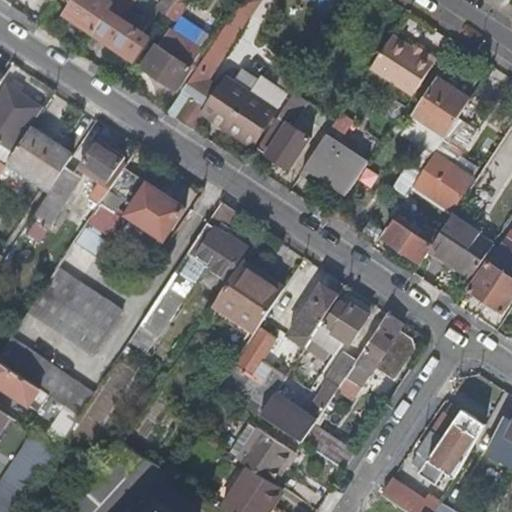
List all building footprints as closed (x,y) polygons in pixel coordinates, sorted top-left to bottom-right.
[(75,0),(67,13),(95,32),(110,10),(115,3),(110,0),(75,0)] [(163,0),(158,8),(167,14),(174,2),(171,0),(163,0)] [(260,0),(241,0),(207,54),(184,88),(194,95),(179,118),(187,124),(199,106),(202,101),(210,105),(207,111),(255,143),(287,96),(266,82),(258,94),(228,75),(221,86),(209,78),(260,0)] [(183,8),(174,2),(167,14),(176,20),(183,8)] [(95,32),(137,60),(152,37),(139,28),(146,18),(132,9),(125,20),(110,10),(95,32)] [(179,86),(183,90),(184,88),(207,54),(170,28),(145,67),(178,89),(179,86)] [(413,94),(437,58),(422,48),(420,51),(412,46),(393,34),(372,67),(413,94)] [(412,46),(420,51),(422,48),(414,43),(412,46)] [(415,114),(446,135),(452,126),(470,98),(439,78),(415,114)] [(8,84),(0,95),(0,140),(12,148),(21,134),(22,134),(41,107),(19,92),(23,87),(13,80),(9,85),(8,84)] [(311,95),(298,87),(259,148),(291,169),(312,137),(292,124),(311,95)] [(199,106),(207,111),(210,105),(202,101),(199,106)] [(324,175),(349,191),(369,162),(340,142),(353,122),(341,114),(303,172),(318,182),(324,175)] [(471,139),(452,126),(446,135),(442,142),(461,155),(471,139)] [(12,158),(53,186),(66,166),(72,157),(31,129),(12,158)] [(93,198),(102,204),(125,168),(128,164),(97,143),(81,166),(104,182),(93,198)] [(454,155),(440,146),(434,154),(414,185),(452,210),(473,178),(449,163),(454,155)] [(399,185),(410,192),(414,185),(434,154),(424,147),(399,185)] [(53,186),(12,158),(9,163),(50,191),(53,186)] [(84,178),(66,166),(53,186),(50,191),(31,219),(50,231),(84,178)] [(139,178),(125,168),(102,204),(97,211),(106,217),(111,210),(114,212),(124,198),(125,199),(139,178)] [(148,183),(128,214),(165,239),(186,209),(148,183)] [(209,223),(219,230),(233,209),(223,202),(209,223)] [(430,251),(473,279),(495,245),(480,236),(483,232),(455,214),(451,219),(447,225),(442,233),(430,251)] [(442,221),(447,225),(451,219),(446,215),(442,221)] [(385,237),(423,262),(430,251),(442,233),(425,222),(421,230),(399,216),(385,237)] [(229,237),(219,230),(209,223),(188,253),(211,268),(227,279),(249,247),(230,235),(229,237)] [(75,247),(99,256),(107,236),(82,227),(75,247)] [(511,246),(505,241),(492,261),(490,261),(471,290),(504,312),(511,300),(511,268),(510,267),(508,272),(502,268),(510,256),(511,257),(511,246)] [(199,285),(211,268),(188,253),(177,271),(195,283),(199,285)] [(215,304),(257,332),(266,319),(283,292),(258,276),(261,272),(244,260),(215,304)] [(123,310),(59,268),(30,312),(94,354),(123,310)] [(195,283),(177,271),(141,324),(159,336),(195,283)] [(329,288),(339,295),(343,290),(332,283),(329,288)] [(339,295),(329,288),(324,284),(290,335),(307,346),(313,338),(325,320),(324,319),(339,295)] [(329,322),(325,320),(313,338),(332,350),(340,338),(345,341),(351,345),(370,315),(353,304),(350,309),(342,303),(329,322)] [(257,332),(215,304),(210,312),(252,339),(257,332)] [(362,387),(404,323),(389,314),(357,362),(347,377),(362,387)] [(275,338),(262,329),(223,388),(238,398),(243,402),(262,414),(274,396),(288,376),(272,365),(261,381),(251,374),(261,358),(275,338)] [(96,392),(12,338),(0,356),(0,360),(52,394),(68,405),(81,414),(96,392)] [(305,417),(316,424),(336,393),(341,386),(347,377),(357,362),(343,353),(327,377),(322,384),(326,386),(305,417)] [(251,374),(261,381),(272,365),(261,358),(251,374)] [(0,360),(0,383),(37,408),(39,404),(44,406),(52,394),(0,360)] [(316,424),(305,417),(274,396),(262,414),(304,442),(315,424),(316,424)] [(452,403),(434,432),(439,436),(452,418),(457,421),(464,410),(452,403)] [(0,442),(15,420),(0,409),(0,442)] [(186,438),(144,410),(123,442),(146,457),(165,470),(186,438)] [(441,473),(454,481),(486,425),(464,410),(457,421),(452,418),(439,436),(434,432),(413,464),(422,470),(419,474),(434,484),(441,473)] [(490,455),(511,466),(511,419),(508,418),(490,455)] [(233,452),(240,457),(259,430),(251,424),(233,452)] [(345,470),(357,452),(315,424),(304,442),(323,455),(345,470)] [(260,428),(259,430),(240,457),(239,459),(251,467),(224,509),(228,511),(271,511),(286,490),(275,483),(296,452),(260,428)] [(32,432),(0,480),(0,511),(14,511),(56,449),(32,432)] [(94,511),(146,457),(123,442),(121,440),(54,511),(94,511)] [(427,503),(393,480),(383,495),(407,511),(436,511),(439,507),(441,504),(430,497),(427,503)]
